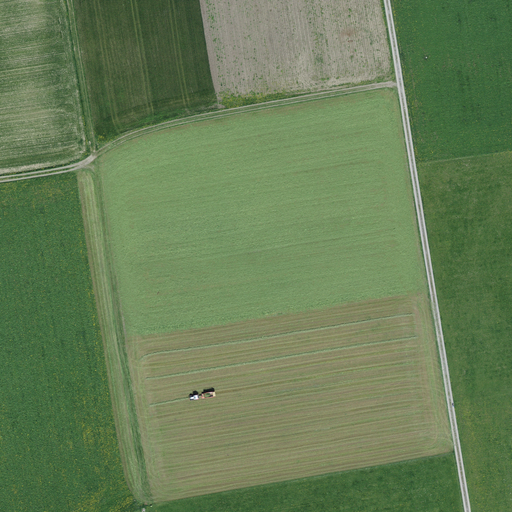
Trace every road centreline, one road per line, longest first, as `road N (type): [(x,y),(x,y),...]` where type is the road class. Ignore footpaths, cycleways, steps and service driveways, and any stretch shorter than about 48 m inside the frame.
road 1 (track): [(386,0),(468,511)]
road 2 (track): [(0,179),(63,169),(178,120),(400,82)]
road 3 (track): [(72,0),(94,156)]
